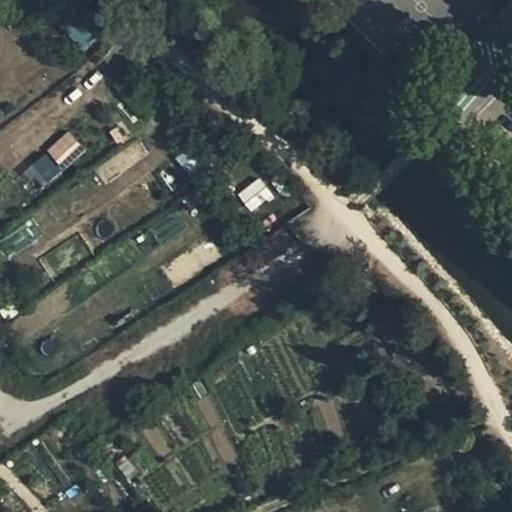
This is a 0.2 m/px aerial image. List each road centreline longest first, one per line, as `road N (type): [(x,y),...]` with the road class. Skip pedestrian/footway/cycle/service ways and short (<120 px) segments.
road 1 (track): [(345,214),(136,0)]
road 2 (track): [(511,435),(461,345),(345,214)]
